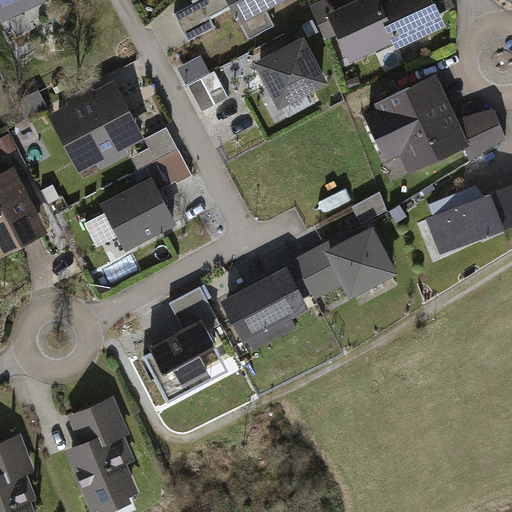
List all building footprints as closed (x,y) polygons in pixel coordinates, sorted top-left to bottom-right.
[(0,0),(0,25),(50,3),(48,0),(0,0)] [(223,11),(217,0),(188,0),(188,5),(170,15),(184,41),(209,28),(205,20),(223,11)] [(217,0),(223,11),(232,27),(235,25),(261,12),(285,0),(217,0)] [(319,43),(330,38),(320,17),(348,4),(345,0),(321,0),(304,8),(319,43)] [(342,66),(386,47),(378,27),(383,25),(373,0),(372,0),(358,0),(348,4),(320,17),(330,38),(342,66)] [(372,0),(373,0),(383,25),(378,27),(386,47),(389,52),(438,30),(432,17),(424,0),(372,0)] [(444,0),(424,0),(432,17),(449,10),(444,0)] [(261,12),(235,25),(243,41),(269,28),(261,12)] [(248,66),(273,113),(323,87),(299,40),(248,66)] [(183,85),(195,111),(222,98),(210,72),(183,85)] [(460,151),(465,149),(452,122),(433,78),(370,107),(372,112),(359,117),(381,165),(393,159),(401,177),(460,151)] [(109,82),(44,116),(76,176),(94,166),(97,171),(125,156),(122,150),(140,140),(109,82)] [(460,151),(465,162),(501,140),(488,112),(452,122),(465,149),(460,151)] [(157,190),(172,182),(174,185),(189,177),(163,128),(140,140),(145,149),(129,157),(135,169),(143,164),(151,179),(157,190)] [(0,136),(0,156),(12,151),(4,134),(0,136)] [(0,257),(43,236),(11,171),(0,176),(0,257)] [(98,208),(124,254),(177,225),(157,190),(151,179),(98,208)] [(474,188),(423,207),(428,218),(421,221),(435,258),(511,228),(511,187),(478,200),(474,188)] [(338,235),(287,262),(306,297),(308,302),(337,287),(346,304),(392,280),(366,231),(343,243),(338,235)] [(306,297),(287,262),(238,287),(241,293),(214,307),(236,348),(287,322),(281,310),(306,297)] [(194,290),(162,306),(175,329),(141,347),(146,357),(137,361),(162,407),(225,373),(204,334),(215,328),(194,290)] [(92,511),(94,511),(115,511),(127,507),(123,498),(133,494),(122,465),(130,462),(120,438),(124,436),(109,398),(63,416),(75,447),(60,452),(83,511),(92,511)] [(0,511),(30,511),(27,503),(34,500),(25,476),(30,473),(17,435),(0,441),(0,511)]
